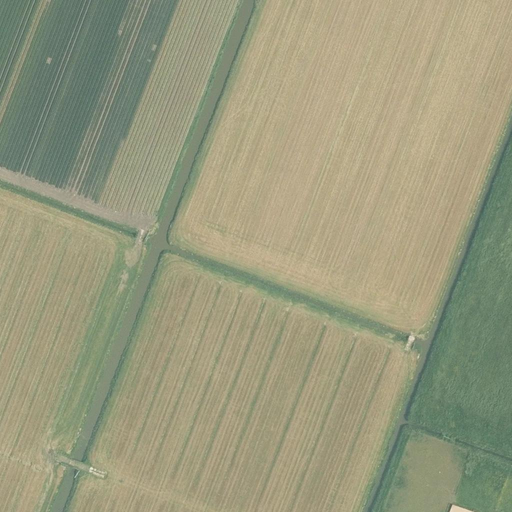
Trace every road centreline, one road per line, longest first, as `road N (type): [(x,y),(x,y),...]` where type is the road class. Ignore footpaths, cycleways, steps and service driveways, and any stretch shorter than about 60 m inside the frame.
road 1 (track): [(53,457),(45,442),(137,244),(152,193)]
road 2 (track): [(207,511),(53,457)]
